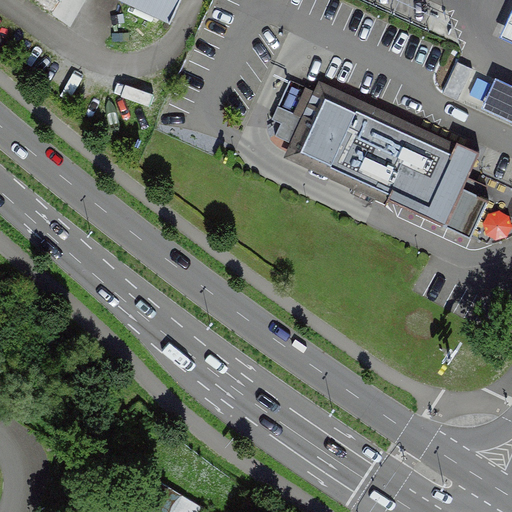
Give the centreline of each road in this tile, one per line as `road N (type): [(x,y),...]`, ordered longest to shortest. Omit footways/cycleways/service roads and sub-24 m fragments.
road 1 (primary): [(511,496),(212,293),(0,122)]
road 2 (primary): [(0,189),(183,349),(415,511)]
